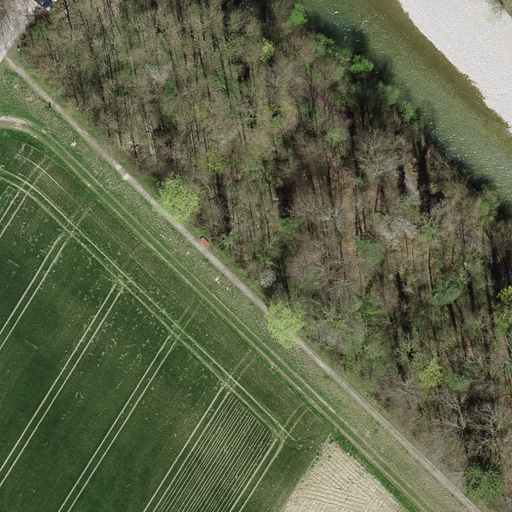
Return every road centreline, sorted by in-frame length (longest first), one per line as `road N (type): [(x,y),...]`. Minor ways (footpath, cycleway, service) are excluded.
road 1 (track): [(2,43),(493,511)]
road 2 (track): [(0,122),(50,141),(445,511)]
road 3 (track): [(511,277),(215,0)]
